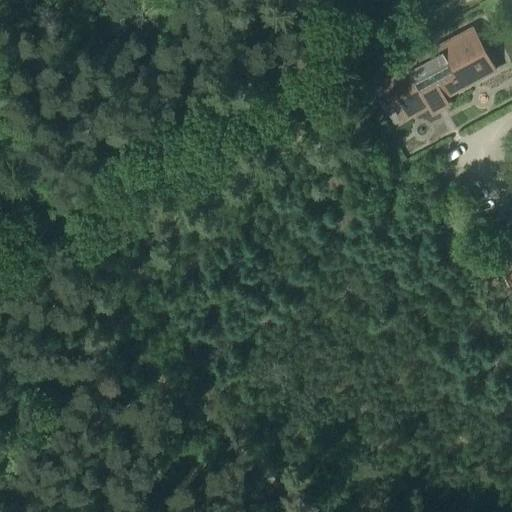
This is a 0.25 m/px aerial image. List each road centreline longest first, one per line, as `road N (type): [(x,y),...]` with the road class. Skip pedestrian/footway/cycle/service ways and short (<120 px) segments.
road 1 (track): [(455,0),(0,238)]
road 2 (track): [(0,154),(98,311),(297,487)]
